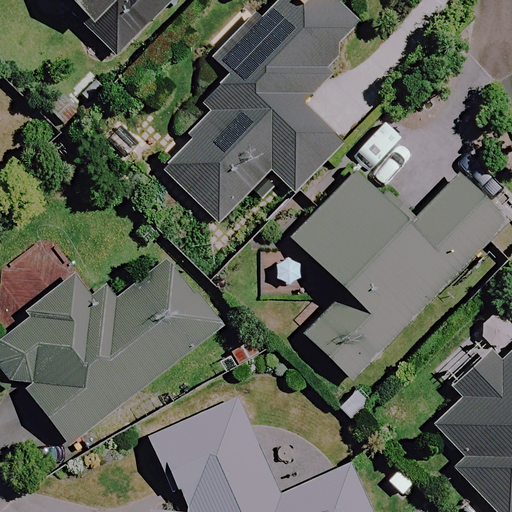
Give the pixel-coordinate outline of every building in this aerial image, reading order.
[(173,0),(66,0),(124,53),(173,0)] [(201,108),(210,116),(160,173),(217,223),(265,168),(293,192),(337,141),(291,100),(360,21),(336,0),(319,0),(306,15),(288,0),(281,0),(223,67),(231,74),(201,108)] [(429,232),(361,170),(294,243),(346,291),(304,337),(360,388),(509,225),(468,189),(429,232)] [(223,323),(176,259),(106,312),(80,277),(0,336),(0,353),(66,441),(223,323)] [(511,511),(511,352),(463,393),(470,403),(439,429),(466,462),(459,468),(495,511),(511,511)] [(369,511),(350,463),(280,490),(244,396),(156,430),(187,511),(369,511)]
